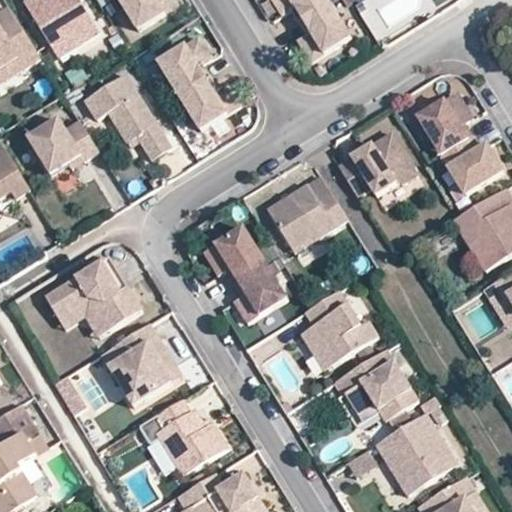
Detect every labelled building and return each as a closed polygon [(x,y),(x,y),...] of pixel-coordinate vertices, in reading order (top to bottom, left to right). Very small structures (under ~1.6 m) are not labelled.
[(99,35),(77,0),(30,0),(23,5),(49,47),(72,33),(81,46),(99,35)] [(117,0),(138,32),(177,7),(172,0),(117,0)] [(352,40),(327,0),(271,0),(283,18),(291,12),(307,37),(298,43),(311,64),(352,40)] [(40,62),(8,11),(0,15),(0,73),(17,63),(23,73),(40,62)] [(81,46),(72,33),(49,47),(57,61),(81,46)] [(211,61),(198,39),(158,65),(200,132),(240,108),(227,86),(219,92),(202,66),(211,61)] [(0,87),(23,73),(17,63),(0,73),(0,87)] [(171,151),(125,77),(84,104),(96,123),(108,116),(127,146),(137,140),(152,163),(171,151)] [(472,125),(466,114),(470,112),(463,101),(456,99),(420,121),(444,160),(476,140),(468,127),(472,125)] [(476,122),(470,112),(466,114),(472,125),(476,122)] [(99,155),(79,124),(65,133),(59,122),(28,142),(51,178),(81,159),(84,165),(99,155)] [(418,178),(392,136),(366,152),(368,157),(359,163),(356,158),(339,169),(358,199),(372,190),(377,198),(397,186),(405,186),(418,178)] [(494,161),(488,150),(483,153),(476,140),(444,160),(469,198),(508,174),(498,158),(494,161)] [(498,158),(492,148),(488,150),(494,161),(498,158)] [(31,193),(6,152),(0,156),(0,217),(1,217),(0,216),(0,201),(12,195),(16,202),(31,193)] [(368,157),(366,152),(356,158),(359,163),(368,157)] [(84,165),(81,159),(69,167),(72,172),(84,165)] [(349,223),(323,181),(270,214),(294,253),(315,241),(317,244),(349,223)] [(511,209),(511,201),(507,193),(463,220),(479,245),(471,250),(487,276),(511,260),(511,211),(511,210),(511,209)] [(479,245),(463,220),(456,225),(471,250),(479,245)] [(267,267),(245,232),(209,254),(208,261),(214,270),(218,267),(223,276),(228,273),(236,287),(267,267)] [(315,241),(294,253),(296,256),(317,244),(315,241)] [(125,283),(113,262),(48,301),(61,322),(74,314),(105,321),(113,334),(144,314),(131,291),(123,295),(118,287),(125,283)] [(223,276),(218,267),(214,270),(219,279),(223,276)] [(283,293),(267,267),(236,287),(243,299),(239,302),(244,310),(240,313),(241,314),(249,327),(289,302),(283,293)] [(511,306),(511,278),(499,286),(511,306)] [(131,291),(125,283),(118,287),(123,295),(131,291)] [(511,328),(511,306),(499,286),(485,296),(507,332),(511,328)] [(363,330),(341,295),(307,317),(316,331),(303,339),(316,360),(325,355),(334,370),(381,342),(371,325),(363,330)] [(244,310),(239,302),(235,304),(240,313),(244,310)] [(113,334),(105,321),(74,314),(61,322),(68,332),(89,319),(102,340),(113,334)] [(147,403),(175,385),(151,347),(161,340),(153,327),(116,350),(124,362),(111,370),(121,386),(132,379),(147,403)] [(151,347),(175,385),(185,379),(161,340),(151,347)] [(334,370),(325,355),(316,360),(326,376),(334,370)] [(388,355),(338,385),(346,398),(359,419),(376,408),(381,417),(387,426),(408,414),(420,406),(388,355)] [(147,403),(132,379),(121,386),(135,410),(147,403)] [(67,381),(56,387),(75,419),(86,413),(67,381)] [(358,431),(381,417),(376,408),(359,419),(346,398),(340,402),(358,431)] [(424,407),(430,417),(441,410),(435,400),(424,407)] [(204,426),(196,413),(192,416),(184,403),(158,419),(166,432),(159,437),(161,441),(185,480),(230,452),(214,427),(207,431),(204,426)] [(15,511),(38,497),(19,468),(36,458),(48,450),(21,407),(0,419),(0,511),(15,511)] [(448,423),(441,410),(430,417),(438,429),(448,423)] [(394,438),(415,426),(408,414),(387,426),(394,438)] [(459,469),(428,418),(415,426),(394,438),(377,449),(384,461),(387,460),(399,479),(396,481),(408,501),(459,469)] [(166,432),(158,419),(141,430),(152,447),(161,441),(159,437),(166,432)] [(214,427),(211,422),(204,426),(207,431),(214,427)] [(378,469),(369,454),(348,467),(357,482),(378,469)] [(399,479),(387,460),(384,461),(396,481),(399,479)] [(179,501),(186,511),(193,511),(195,511),(265,511),(259,501),(255,503),(251,497),(255,494),(246,479),(225,491),(217,478),(180,501),(179,501)] [(485,511),(467,482),(420,511),(485,511)]
